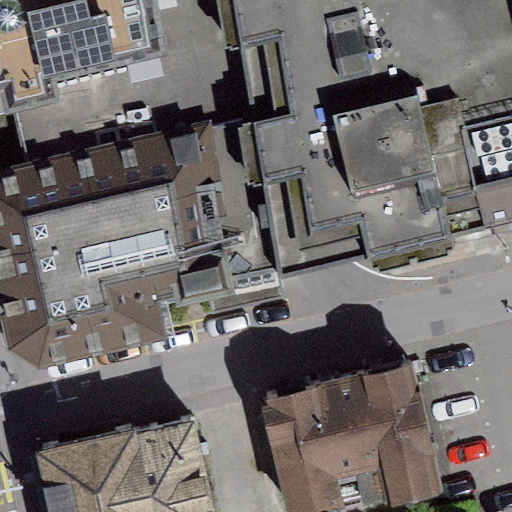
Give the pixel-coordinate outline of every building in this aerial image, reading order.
[(0,0),(0,100),(9,98),(11,106),(105,86),(156,1),(156,0),(0,0)] [(105,86),(11,106),(25,160),(226,109),(250,104),(234,0),(156,0),(156,1),(105,86)] [(511,0),(234,0),(250,104),(226,109),(253,268),(511,206),(511,0)] [(253,268),(226,109),(25,160),(0,165),(0,264),(16,332),(41,348),(162,324),(150,294),(253,268)] [(410,359),(267,391),(294,508),(437,476),(410,359)] [(131,424),(42,444),(57,511),(214,511),(192,413),(131,427),(131,424)]
